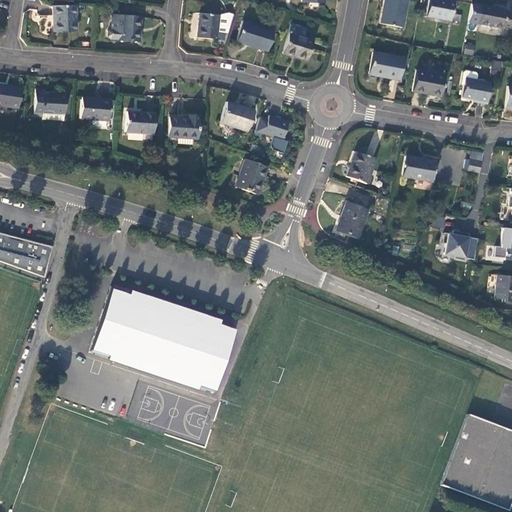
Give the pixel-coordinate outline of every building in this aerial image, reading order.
[(402,29),(407,0),(384,0),(380,25),(402,29)] [(450,22),(454,1),(447,0),(428,0),(426,17),(450,22)] [(75,31),(74,6),(51,6),(52,33),(75,31)] [(481,6),(478,24),(501,28),(502,29),(502,27),(510,29),(511,16),(511,12),(505,11),(506,10),(481,6)] [(196,37),(207,38),(208,14),(198,13),(196,37)] [(208,14),(207,38),(215,39),(216,32),(226,33),(232,14),(228,13),(218,15),(208,14)] [(140,17),(120,16),(118,40),(138,41),(140,17)] [(273,31),(242,21),(235,42),(267,52),(273,31)] [(281,54),(306,62),(313,40),(304,37),(306,29),(290,24),(281,54)] [(500,36),(501,28),(478,24),(476,32),(500,36)] [(472,55),(474,46),(466,43),(463,53),(472,55)] [(403,59),(372,52),(369,75),(399,80),(403,59)] [(489,73),(499,75),(502,62),(492,60),(489,73)] [(445,76),(416,71),(412,92),(441,97),(445,76)] [(461,85),(464,85),(465,79),(477,81),(477,75),(476,73),(466,71),(463,73),(461,85)] [(464,85),(461,98),(477,101),(477,102),(486,104),(489,83),(477,81),(465,79),(464,85)] [(20,88),(0,84),(0,106),(17,109),(20,88)] [(63,121),(65,94),(44,93),(44,90),(35,89),(33,116),(42,117),(42,120),(63,121)] [(109,99),(81,97),(79,120),(108,121),(109,99)] [(253,110),(226,102),(219,123),(246,132),(253,110)] [(153,114),(126,112),(124,132),(152,134),(153,114)] [(185,118),(168,117),(167,137),(196,139),(198,117),(185,116),(185,118)] [(287,122),(268,116),(262,134),(282,140),(287,122)] [(366,184),(374,159),(355,153),(346,177),(366,184)] [(402,177),(432,182),(435,162),(405,158),(402,177)] [(266,168),(244,160),(234,187),(256,195),(266,168)] [(481,163),(466,160),(464,171),(479,173),(481,163)] [(356,238),(366,211),(345,203),(336,230),(356,238)] [(511,229),(502,228),(500,248),(505,249),(504,260),(511,261),(511,229)] [(464,259),(473,261),(477,240),(468,238),(469,234),(452,231),(452,235),(443,234),(442,244),(445,245),(443,255),(454,257),(453,260),(464,261),(464,259)] [(0,261),(44,277),(51,246),(0,232),(0,261)] [(511,277),(496,276),(494,300),(502,300),(502,303),(511,303),(511,277)] [(238,331),(115,290),(93,354),(216,395),(238,331)] [(511,432),(467,415),(440,485),(506,511),(511,495),(511,432)]
